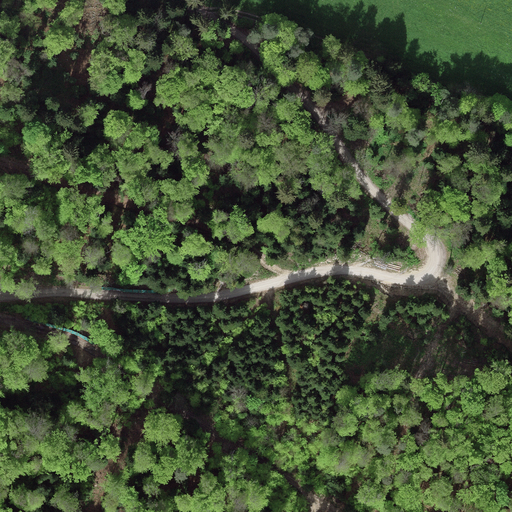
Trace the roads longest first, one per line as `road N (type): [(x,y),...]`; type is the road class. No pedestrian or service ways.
road 1 (track): [(165,0),(237,32),(436,256),(434,271),(401,281),(329,268),(206,297),(0,294)]
road 2 (track): [(329,511),(103,352),(0,316)]
road 3 (track): [(293,276),(198,224),(0,155)]
road 4 (track): [(111,0),(262,257)]
road 5 (track): [(268,283),(312,511)]
